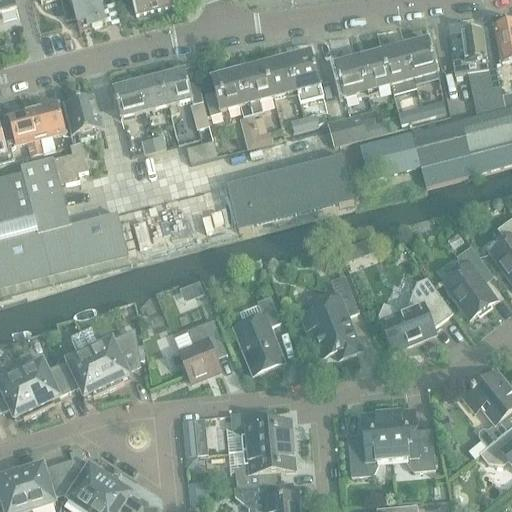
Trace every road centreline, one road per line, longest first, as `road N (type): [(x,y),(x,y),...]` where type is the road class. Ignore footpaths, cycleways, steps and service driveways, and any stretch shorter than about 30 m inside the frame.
road 1 (residential): [(224,31),(0,89)]
road 2 (residential): [(431,0),(224,31)]
road 3 (residential): [(511,340),(451,376),(319,393)]
road 4 (residential): [(162,416),(178,407),(319,393)]
